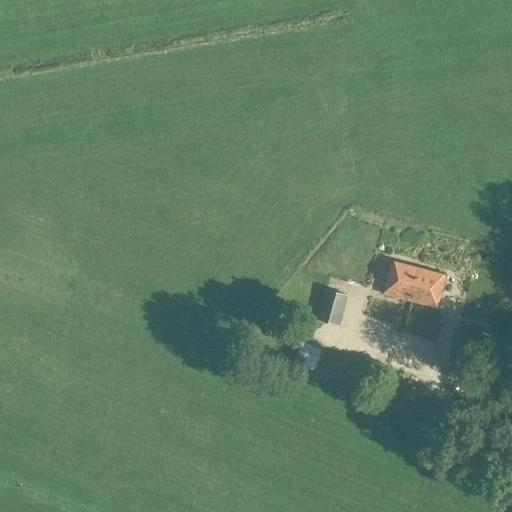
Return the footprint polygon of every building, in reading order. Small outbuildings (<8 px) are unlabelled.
[(409,300),(419,268),(390,260),(382,292),(409,300)] [(446,275),(419,268),(409,300),(437,307),(446,275)] [(324,288),(316,318),(341,324),(348,294),(324,288)] [(296,355),(293,365),(313,373),(314,371),(321,351),(301,343),(296,355)] [(400,380),(395,397),(408,400),(413,384),(400,380)]
